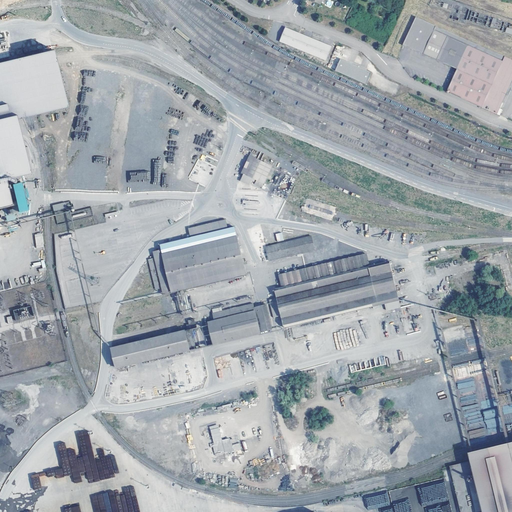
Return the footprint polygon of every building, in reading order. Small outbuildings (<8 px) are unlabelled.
[(475,103),(478,104),(499,59),(414,23),(403,46),(457,70),(446,93),(467,102),(475,103)] [(332,47),(285,28),(279,42),(326,61),(332,47)] [(0,210),(4,209),(0,191),(0,182),(23,178),(10,124),(61,112),(48,56),(0,66),(0,210)] [(335,71),(366,85),(372,72),(341,59),(335,71)] [(478,104),(493,110),(511,68),(511,63),(499,59),(478,104)] [(272,166),(249,154),(240,171),(264,183),(272,166)] [(200,179),(206,182),(210,174),(194,166),(188,178),(198,183),(200,179)] [(22,182),(12,185),(20,213),(30,210),(22,182)] [(65,202),(52,205),(54,211),(67,208),(65,202)] [(14,214),(6,216),(7,222),(16,219),(14,214)] [(222,226),(219,215),(181,225),(184,236),(154,243),(157,253),(142,257),(150,287),(165,284),(167,291),(241,272),(228,224),(222,226)] [(275,234),(277,242),(284,240),(282,232),(275,234)] [(43,233),(35,234),(36,248),(44,247),(43,233)] [(311,250),(308,237),(269,247),(271,260),(311,250)] [(279,313),(281,323),(396,293),(386,256),(365,261),(362,250),(274,272),(276,283),(271,284),(273,295),(268,296),(272,315),(279,313)] [(251,302),(250,298),(216,307),(218,316),(210,318),(215,339),(259,328),(258,327),(268,324),(261,299),(251,302)] [(32,306),(13,310),(15,319),(13,320),(13,322),(34,318),(32,306)] [(195,317),(195,314),(189,315),(190,319),(187,320),(188,326),(188,325),(106,347),(111,367),(197,344),(192,324),(198,322),(196,317),(195,317)] [(218,424),(209,426),(213,443),(212,444),(214,455),(233,451),(230,438),(222,440),(218,424)] [(57,444),(62,468),(31,475),(34,490),(42,488),(40,479),(56,475),(57,478),(72,475),(74,483),(82,481),(80,473),(87,471),(89,481),(105,478),(103,470),(97,471),(88,431),(77,433),(83,457),(76,458),(74,449),(67,451),(65,442),(57,444)] [(511,511),(511,441),(464,453),(466,461),(445,466),(456,511),(473,511),(478,511),(511,511)] [(139,511),(133,486),(125,488),(124,495),(115,494),(114,491),(93,496),(94,501),(96,508),(96,511),(100,511),(139,511)]
